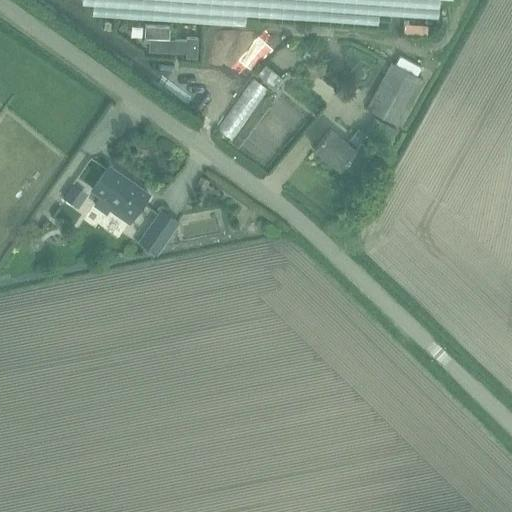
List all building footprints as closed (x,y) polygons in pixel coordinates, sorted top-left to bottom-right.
[(424,79),(391,63),(366,109),(399,125),(424,79)] [(263,78),(254,88),(269,101),(277,91),(263,78)] [(170,84),(169,99),(219,101),(219,86),(170,84)] [(237,150),(268,105),(249,92),(218,138),(237,150)] [(330,129),(314,149),(340,170),(343,166),(355,176),(373,153),(361,143),(367,136),(387,147),(397,128),(375,117),(365,135),(360,130),(347,145),(331,132),(332,131),(330,129)] [(287,159),(298,171),(315,155),(305,144),(287,159)] [(97,206),(106,213),(113,204),(133,218),(149,194),(109,166),(92,190),(103,197),(97,206)] [(156,253),(176,226),(178,222),(162,211),(140,242),(156,253)]
